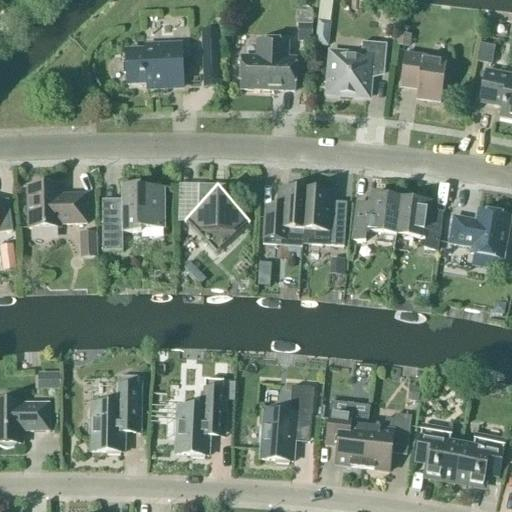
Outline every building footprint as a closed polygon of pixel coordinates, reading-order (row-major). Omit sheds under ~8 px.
[(328,49),(331,23),(318,21),(315,47),(328,49)] [(312,44),(313,26),(298,26),(297,44),(312,44)] [(409,50),(411,37),(397,35),(395,48),(409,50)] [(202,69),(220,69),(219,43),(202,44),(202,69)] [(288,61),(288,45),(257,44),(257,60),(242,59),(241,92),(294,94),(296,61),(288,61)] [(384,75),(387,47),(362,45),(361,59),(331,56),(328,90),(319,89),(319,91),(328,91),(328,96),(368,100),(370,73),(384,75)] [(183,89),(181,48),(147,49),(147,54),(126,55),(126,63),(123,67),(124,75),(127,78),(127,87),(148,86),(148,91),(183,89)] [(440,105),(447,62),(405,57),(400,90),(417,92),(416,102),(440,105)] [(511,122),(511,81),(510,81),(510,78),(486,73),(480,105),(502,110),(500,120),(511,122)] [(141,190),(141,187),(122,187),(122,203),(102,203),(102,254),(122,254),(122,235),(141,235),(141,232),(164,232),(164,205),(161,205),(161,191),(171,191),(171,190),(141,190)] [(250,226),(225,201),(226,188),(198,187),(198,212),(185,225),(186,226),(187,224),(217,255),(248,226),(249,227),(250,226)] [(60,201),(60,188),(28,189),(29,231),(61,230),(61,227),(87,226),(86,198),(70,198),(70,200),(60,201)] [(303,234),(306,193),(279,191),(277,218),(265,218),(263,241),(287,243),(288,233),(303,234)] [(306,193),(303,234),(318,235),(318,247),(344,249),(346,221),(332,220),(333,195),(306,193)] [(396,238),(400,202),(371,198),(369,208),(358,206),(353,242),(365,244),(367,234),(396,238)] [(0,235),(13,234),(8,202),(0,203),(0,235)] [(400,202),(396,238),(425,241),(424,251),(436,253),(441,217),(429,216),(430,206),(400,202)] [(503,262),(510,219),(478,213),(476,227),(469,226),(469,223),(453,220),(449,246),(471,250),(470,256),(503,262)] [(80,260),(98,260),(97,235),(79,235),(80,260)] [(3,269),(17,267),(14,242),(1,243),(3,269)] [(38,392),(60,392),(60,375),(37,375),(38,392)] [(139,436),(140,381),(119,380),(118,408),(92,407),(92,424),(89,424),(89,437),(91,437),(91,454),(107,455),(107,458),(120,458),(120,455),(124,455),(124,436),(139,436)] [(224,440),(228,385),(206,384),(204,411),(178,409),(177,427),(175,427),(174,439),(176,440),(175,457),(191,458),(191,460),(204,461),(204,458),(208,459),(209,439),(224,440)] [(309,446),(313,391),(291,389),(289,416),(263,414),(262,432),(260,432),(259,444),(261,445),(260,462),(275,463),(275,466),(288,467),(289,464),(293,464),(294,445),(309,446)] [(23,407),(23,404),(0,404),(0,449),(2,450),(4,451),(7,451),(9,451),(10,451),(12,450),(13,449),(15,448),(16,447),(23,447),(23,434),(49,434),(49,407),(23,407)] [(362,471),(367,431),(350,429),(352,417),(330,414),(326,449),(338,450),(336,468),(362,471)] [(367,431),(362,471),(389,475),(391,457),(406,459),(411,419),(395,417),(394,422),(386,421),(384,433),(367,431)] [(454,485),(461,449),(449,446),(452,435),(422,429),(415,464),(429,466),(426,480),(454,485),(453,490),(454,490),(455,486),(454,485)] [(454,485),(455,486),(482,491),(487,466),(500,469),(505,445),(475,439),(473,451),(461,449),(454,485)]
